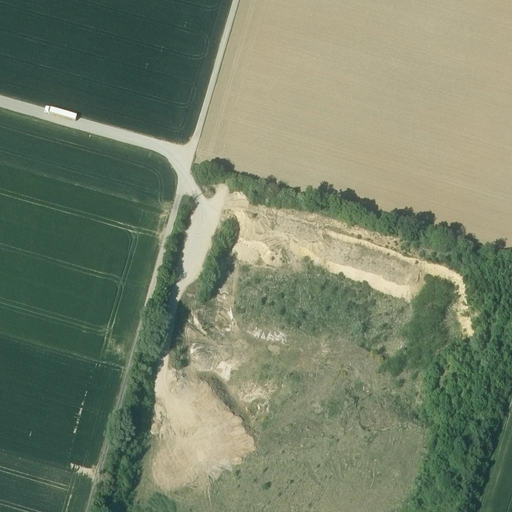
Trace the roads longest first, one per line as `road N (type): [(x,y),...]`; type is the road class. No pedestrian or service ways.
road 1 (track): [(189,158),(87,511)]
road 2 (track): [(235,0),(189,158)]
road 3 (track): [(477,511),(511,394)]
